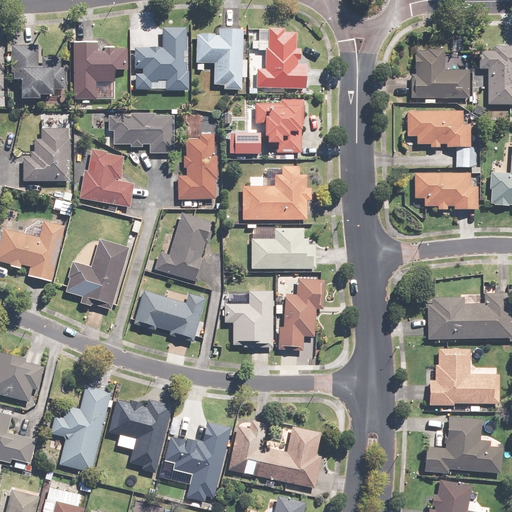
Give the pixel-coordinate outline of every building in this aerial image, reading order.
[(134,75),(134,90),(187,89),(187,72),(185,72),(184,27),(160,27),(160,48),(132,48),(132,70),(140,70),(140,75),(134,75)] [(254,70),(254,88),(305,90),(305,65),(296,65),(296,60),(299,60),(299,49),(296,49),(296,33),(283,33),(283,30),(267,29),(266,48),(264,48),(264,70),(254,70)] [(239,90),(241,30),(216,30),(216,35),(195,34),(194,64),(212,64),(212,85),(222,86),(222,90),(239,90)] [(94,42),(71,42),(71,99),(94,99),(94,82),(111,82),(111,70),(125,70),(125,50),(94,50),(94,42)] [(36,46),(9,46),(10,81),(18,81),(18,99),(37,99),(37,97),(50,97),(50,89),(63,89),(63,58),(41,58),(41,68),(36,68),(36,46)] [(511,46),(493,47),(493,51),(477,51),(476,70),(487,70),(486,105),(511,104),(511,46)] [(409,76),(409,99),(468,99),(468,70),(442,70),(442,53),(413,52),(413,76),(409,76)] [(280,104),(253,104),(253,125),(261,125),(261,136),(263,136),(263,143),(274,143),(274,153),(300,153),(299,125),(302,125),(301,100),(280,100),(280,104)] [(460,112),(405,112),(405,137),(415,137),(415,146),(428,146),(428,149),(469,148),(469,125),(460,125),(460,112)] [(172,116),(107,117),(107,131),(111,131),(112,146),(148,145),(148,153),(172,153),(172,116)] [(21,159),(22,182),(68,182),(68,139),(66,139),(66,129),(39,130),(39,139),(31,139),(32,153),(29,153),(29,158),(21,159)] [(258,134),(228,134),(228,154),(258,154),(258,134)] [(175,177),(176,200),(214,199),(213,181),(215,180),(214,156),(212,156),(211,135),(197,135),(197,140),(184,141),(184,158),(182,158),(182,169),(184,169),(185,176),(175,177)] [(511,210),(511,141),(511,142),(508,174),(489,172),(487,206),(511,207),(511,210)] [(81,170),(76,199),(129,208),(133,184),(113,181),(114,179),(119,180),(123,156),(89,150),(86,171),(81,170)] [(240,187),(240,220),(305,220),(305,201),(309,201),(309,188),(305,188),(305,176),(297,176),(297,167),(280,167),(280,176),(272,176),(272,187),(240,187)] [(469,173),(411,174),(411,199),(421,199),(421,207),(436,206),(436,211),(476,211),(476,187),(469,187),(469,173)] [(214,223),(179,213),(167,256),(157,253),(152,270),(196,283),(203,259),(198,258),(202,244),(207,245),(214,223)] [(38,238),(1,229),(0,234),(0,262),(27,269),(25,276),(49,282),(63,226),(42,221),(38,238)] [(250,240),(250,269),(314,269),(314,246),(306,246),(306,240),(302,240),(302,230),(272,230),(272,240),(250,240)] [(109,311),(127,249),(97,240),(89,268),(70,262),(61,293),(80,298),(79,302),(109,311)] [(277,328),(276,350),(301,351),(302,337),(312,337),(314,310),(321,311),(323,279),(295,278),(295,295),(283,295),(281,328),(277,328)] [(183,303),(142,291),(132,324),(192,342),(205,299),(186,293),(183,303)] [(271,348),(271,292),(246,292),(246,305),(223,305),(223,324),(230,324),(230,348),(271,348)] [(425,305),(426,339),(510,337),(509,294),(483,295),(483,303),(462,304),(462,297),(430,298),(430,305),(425,305)] [(452,404),(498,404),(498,375),(468,375),(469,350),(437,349),(437,365),(433,365),(433,381),(427,381),(426,406),(452,406),(452,404)] [(0,395),(27,402),(30,389),(37,391),(43,366),(0,355),(0,395)] [(90,472),(109,393),(83,387),(78,410),(64,407),(61,420),(53,418),(49,434),(64,438),(58,464),(90,472)] [(107,433),(134,440),(128,463),(142,466),(141,470),(153,473),(170,405),(144,399),(142,406),(116,400),(107,433)] [(28,464),(34,439),(5,433),(9,416),(0,414),(0,461),(8,464),(9,460),(28,464)] [(446,469),(498,474),(500,448),(488,447),(489,441),(479,441),(481,420),(446,417),(443,449),(425,447),(422,472),(446,474),(446,469)] [(236,427),(227,471),(313,489),(319,459),(314,458),(318,435),(316,434),(289,429),(284,452),(260,447),(265,425),(249,422),(248,429),(236,427)] [(212,499),(229,429),(206,423),(201,442),(185,438),(184,441),(168,437),(161,468),(190,475),(185,497),(202,502),(203,497),(212,499)] [(426,509),(425,511),(473,511),(465,510),(469,486),(438,481),(435,495),(431,494),(429,506),(433,507),(432,510),(426,509)] [(33,511),(37,498),(9,491),(4,511),(33,511)] [(301,511),(304,503),(275,497),(271,511),(301,511)] [(81,511),(82,509),(55,502),(52,511),(81,511)]
